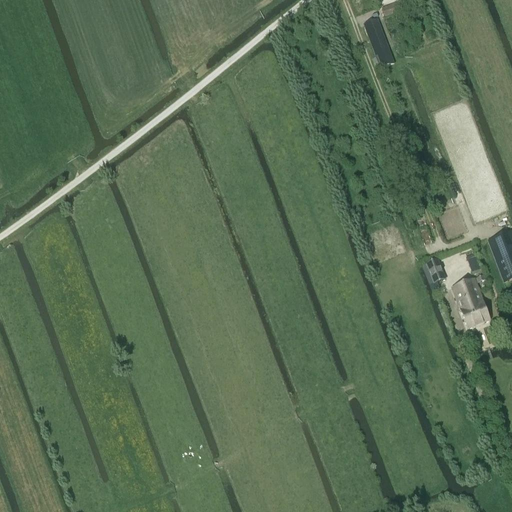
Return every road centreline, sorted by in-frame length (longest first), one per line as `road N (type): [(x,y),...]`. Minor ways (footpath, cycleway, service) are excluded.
road 1 (track): [(74,156),(208,511)]
road 2 (track): [(0,239),(272,30)]
